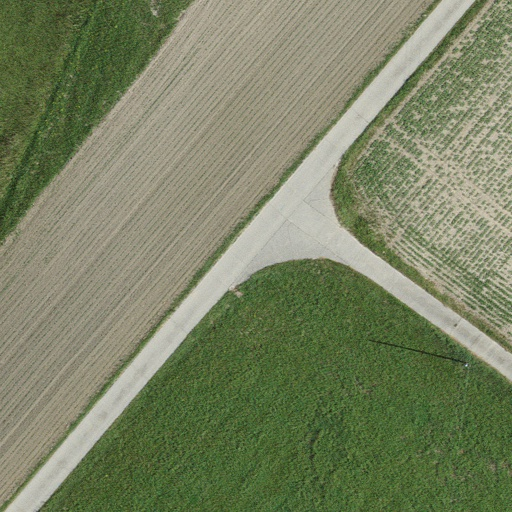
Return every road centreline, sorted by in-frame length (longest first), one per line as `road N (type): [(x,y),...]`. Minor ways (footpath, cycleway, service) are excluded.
road 1 (track): [(470,0),(29,511)]
road 2 (track): [(294,203),(511,365)]
